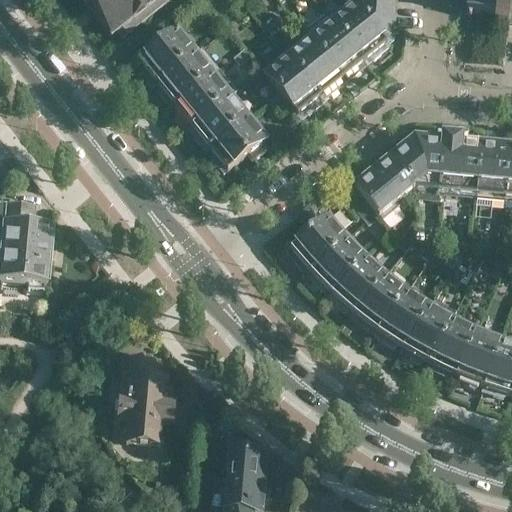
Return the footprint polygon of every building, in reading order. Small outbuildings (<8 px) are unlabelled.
[(77,0),(111,42),(117,37),(122,43),(131,36),(130,35),(173,0),(77,0)] [(208,8),(201,0),(197,0),(193,4),(201,14),(208,8)] [(216,2),(213,0),(201,0),(208,8),(216,2)] [(394,32),(395,21),(370,19),(370,7),(370,0),(353,0),(353,6),(351,7),(354,10),(332,27),(364,67),(370,63),(373,64),(380,58),(380,53),(391,44),(392,33),(396,33),(396,32),(394,32)] [(396,9),(397,0),(370,0),(370,7),(396,9)] [(511,0),(467,0),(466,17),(468,17),(468,20),(470,21),(471,18),(494,20),(494,25),(508,26),(508,20),(511,20),(511,0)] [(182,29),(201,14),(193,4),(174,19),(182,29)] [(395,21),(396,9),(370,7),(370,19),(395,21)] [(364,67),(332,27),(310,44),(342,85),(348,80),(351,81),(358,76),(358,72),(364,67)] [(222,47),(232,39),(227,32),(217,40),(222,47)] [(156,88),(195,57),(177,35),(153,54),(152,52),(139,62),(140,65),(138,66),(139,66),(137,71),(141,76),(146,75),(156,88)] [(342,85),(310,44),(288,62),(320,102),(325,98),(329,99),(336,93),(336,89),(342,85)] [(240,69),(250,60),(244,54),(234,62),(240,69)] [(230,101),(213,79),(195,57),(156,88),(160,94),(159,98),(164,105),(169,104),(178,115),(176,120),(182,127),(186,126),(191,132),(230,101)] [(320,102),(288,62),(265,79),(268,82),(279,97),(285,104),(297,120),(303,115),(304,116),(309,118),(316,113),(315,108),(314,107),(320,102)] [(257,91),(268,82),(265,79),(262,75),(252,84),(257,91)] [(274,113),(285,104),(279,97),(269,106),(274,113)] [(209,154),(248,123),(230,101),(191,132),(196,137),(194,142),(196,145),(199,148),(204,148),(209,154)] [(267,154),(262,148),(266,145),(248,123),(209,154),(213,159),(211,163),(214,167),(217,170),(221,170),(227,176),(247,160),(252,166),(267,154)] [(438,200),(443,141),(421,139),(390,163),(415,193),(436,195),(436,200),(438,200)] [(475,203),(480,149),(461,147),(461,142),(443,141),(438,200),(475,203)] [(504,201),(508,152),(497,151),(497,148),(481,147),(481,149),(480,149),(475,203),(477,204),(477,203),(493,204),(494,201),(503,201),(504,201)] [(511,149),(509,149),(509,152),(508,152),(504,201),(503,201),(503,205),(511,205),(511,149)] [(396,207),(414,193),(415,193),(390,163),(370,179),(369,179),(368,179),(367,177),(354,187),(356,189),(355,190),(356,190),(345,200),(363,223),(373,214),(378,221),(381,225),(398,211),(396,207)] [(47,290),(52,232),(32,230),(34,210),(8,207),(6,228),(5,228),(0,276),(0,285),(28,288),(28,293),(44,295),(44,290),(47,290)] [(368,229),(378,221),(373,214),(363,223),(368,229)] [(309,277),(346,244),(328,223),(325,226),(320,220),(305,232),(310,238),(289,254),(295,261),(294,266),(297,269),(300,273),(305,272),(309,277)] [(405,256),(414,245),(399,240),(396,249),(405,256)] [(330,299),(365,262),(346,244),(309,277),(315,283),(314,288),(321,295),(326,294),(330,299)] [(429,265),(438,252),(429,249),(421,259),(429,265)] [(452,271),(460,258),(452,256),(445,267),(452,271)] [(353,318),(385,280),(375,271),(365,262),(330,299),(337,304),(336,309),(343,315),(348,314),(353,318)] [(476,278),(483,265),(474,262),(468,274),(476,278)] [(498,284),(504,271),(495,268),(490,280),(498,284)] [(377,337),(406,296),(395,288),(385,280),(353,318),(360,324),(359,328),(367,334),(371,333),(377,337)] [(402,353),(428,311),(417,304),(406,296),(377,337),(384,342),(384,346),(388,349),(392,352),(396,350),(402,353)] [(428,368),(451,324),(440,318),(428,311),(402,353),(410,358),(410,362),(414,365),(418,367),(422,365),(428,368)] [(455,381),(475,336),(451,324),(428,368),(436,372),(436,377),(445,381),(449,378),(455,381)] [(483,392),(500,345),(475,336),(455,381),(463,385),(464,389),(473,393),(477,390),(483,392)] [(511,401),(511,349),(500,345),(483,392),(491,395),(492,400),(502,403),(505,400),(511,401)] [(172,407),(173,400),(164,399),(166,383),(159,383),(160,367),(150,366),(150,361),(123,359),(118,424),(128,425),(126,448),(160,450),(162,428),(172,428),(174,407),(172,407)] [(261,511),(264,488),(266,460),(230,457),(224,511),(261,511)]
